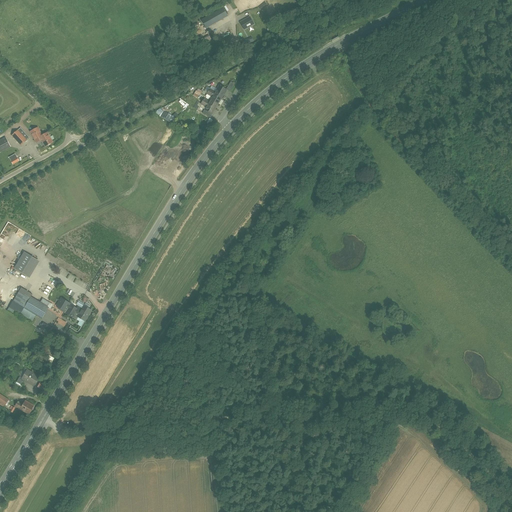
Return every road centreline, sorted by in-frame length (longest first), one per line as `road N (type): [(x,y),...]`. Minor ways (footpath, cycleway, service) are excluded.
road 1 (secondary): [(227,130),(179,192),(0,491)]
road 2 (secondary): [(424,0),(291,73),(227,130)]
road 3 (unclassified): [(0,181),(71,136),(0,65)]
road 4 (unknown): [(395,407),(428,418),(511,487)]
